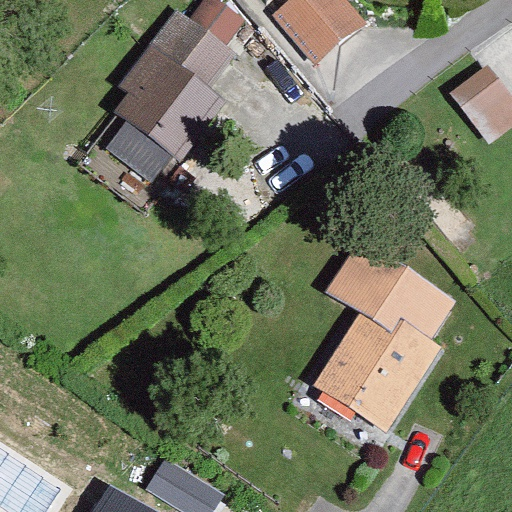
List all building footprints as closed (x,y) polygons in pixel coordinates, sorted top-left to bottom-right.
[(218,0),(207,0),(193,20),(194,21),(228,46),(247,21),(218,0)] [(367,35),(339,0),(314,0),(291,19),(328,66),(367,35)] [(178,9),(151,44),(213,89),(239,54),(228,46),(194,21),(193,20),(178,9)] [(129,96),(115,114),(180,164),(228,102),(213,89),(151,44),(118,88),(129,96)] [(511,85),(495,63),(457,90),(495,142),(511,130),(511,85)] [(461,303),(357,230),(323,278),(360,304),(312,372),(379,419),(461,303)] [(213,511),(223,497),(165,461),(150,485),(115,463),(84,511),(213,511)]
